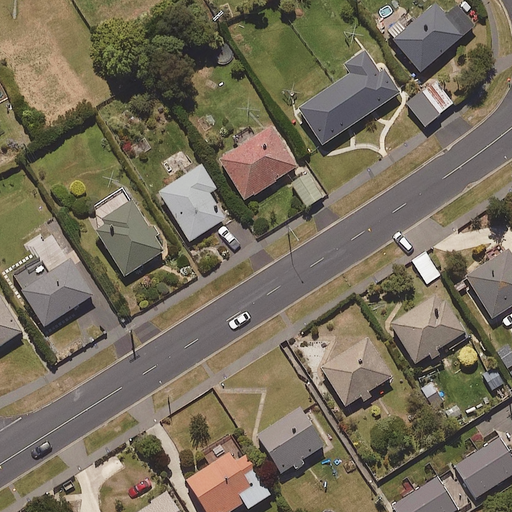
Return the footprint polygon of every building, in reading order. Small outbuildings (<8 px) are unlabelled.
[(446,19),(436,8),(392,45),(419,76),(475,29),(458,9),(446,19)] [(380,76),(365,55),(345,68),(351,77),(299,112),(323,147),(400,95),(384,72),(380,76)] [(453,106),(436,84),(407,107),(424,129),(453,106)] [(297,170),(272,131),(220,164),(245,203),(297,170)] [(217,193),(201,169),(159,196),(190,244),(225,221),(209,197),(217,193)] [(322,200),(307,176),(291,186),(307,210),(322,200)] [(163,255),(126,195),(93,215),(104,233),(98,236),(125,279),(163,255)] [(511,309),(511,258),(508,253),(465,282),(492,322),(511,309)] [(440,276),(426,254),(412,262),(426,284),(440,276)] [(93,299),(71,264),(50,278),(41,264),(14,280),(44,329),(93,299)] [(0,349),(22,335),(0,300),(0,349)] [(446,305),(440,308),(435,300),(390,328),(415,367),(466,335),(446,305)] [(345,410),(359,401),(362,406),(372,400),(369,395),(392,380),(368,343),(321,373),(345,410)] [(281,478),(292,471),(295,476),(305,469),(303,464),(324,450),(300,412),(257,440),(281,478)] [(511,477),(511,459),(499,440),(456,468),(477,501),(511,477)] [(248,511),(270,498),(239,450),(186,485),(203,511),(233,511),(243,505),(247,511),(248,511)] [(456,511),(458,511),(438,480),(394,508),(396,511),(456,511)] [(176,511),(167,498),(145,511),(176,511)]
